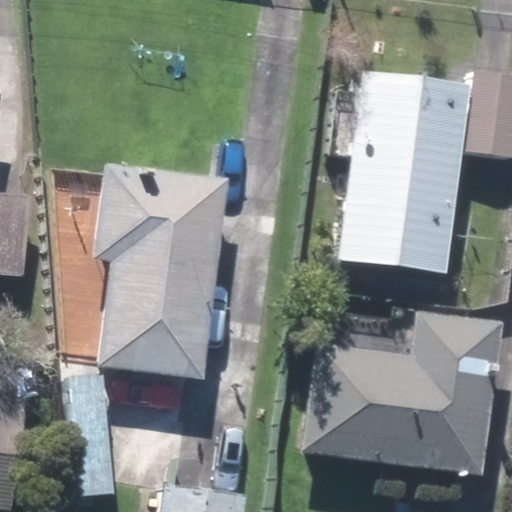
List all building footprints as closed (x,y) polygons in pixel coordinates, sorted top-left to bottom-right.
[(448,265),(458,154),(511,159),(511,158),(511,72),(466,68),(464,81),(357,72),(341,255),(448,265)] [(89,257),(106,258),(94,375),(72,372),(66,434),(80,435),(77,464),(170,474),(181,373),(201,375),(221,177),(99,164),(89,257)] [(29,194),(0,191),(0,267),(21,270),(29,194)] [(409,352),(373,349),(376,310),(326,306),(322,345),(305,343),(296,453),(483,469),(496,320),(412,313),(409,352)] [(20,397),(0,395),(0,503),(11,504),(20,397)] [(236,511),(238,490),(159,485),(157,511),(236,511)]
